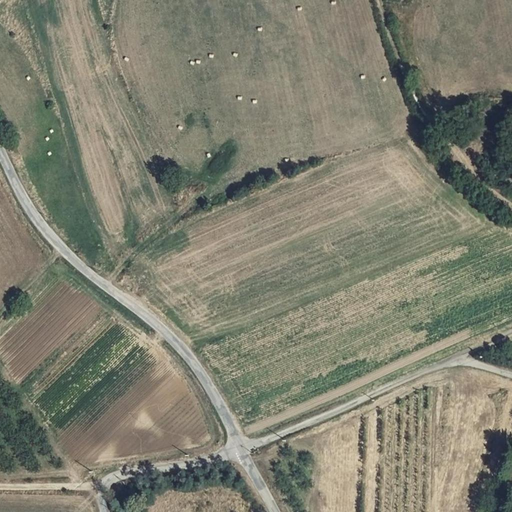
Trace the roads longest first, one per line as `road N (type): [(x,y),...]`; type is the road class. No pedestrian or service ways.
road 1 (unclassified): [(0,156),(49,240),(180,343),(241,451)]
road 2 (track): [(380,0),(417,100),(511,204)]
road 3 (unclassified): [(102,511),(100,488),(114,477),(241,451)]
